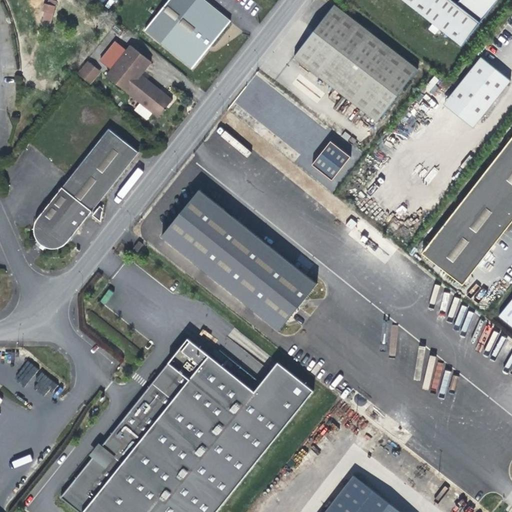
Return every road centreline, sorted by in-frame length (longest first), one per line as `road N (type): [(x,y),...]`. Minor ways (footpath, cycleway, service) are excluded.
road 1 (unclassified): [(41,309),(76,277),(295,0)]
road 2 (unknown): [(251,353),(101,244)]
